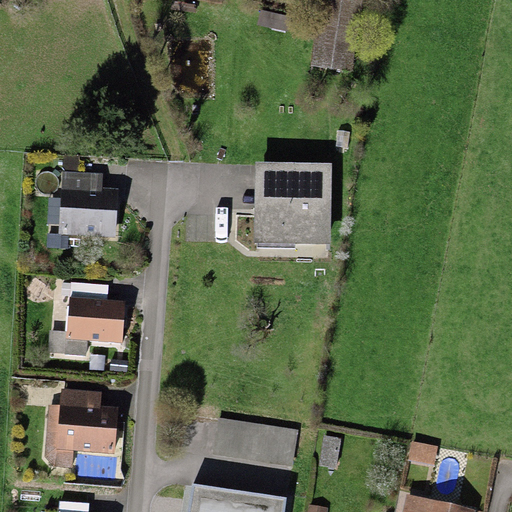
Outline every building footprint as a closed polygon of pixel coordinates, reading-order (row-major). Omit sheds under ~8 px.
[(324,0),(314,66),(344,71),(355,0),(324,0)] [(261,245),(326,246),(327,170),(268,170),(268,194),(262,194),(261,245)] [(117,198),(65,192),(60,231),(112,237),(117,198)] [(130,304),(70,298),(64,356),(85,358),(87,342),(125,346),(130,304)] [(119,419),(60,414),(59,433),(49,432),(47,461),(55,469),(77,471),(78,452),(116,455),(119,419)] [(296,460),(301,433),(219,420),(217,428),(285,439),(282,458),(296,460)] [(319,465),(335,468),(339,441),(323,439),(319,465)] [(408,447),(405,457),(429,463),(432,452),(408,447)] [(218,490),(194,486),(190,511),(288,511),(290,501),(266,498),(242,494),(218,490)]
